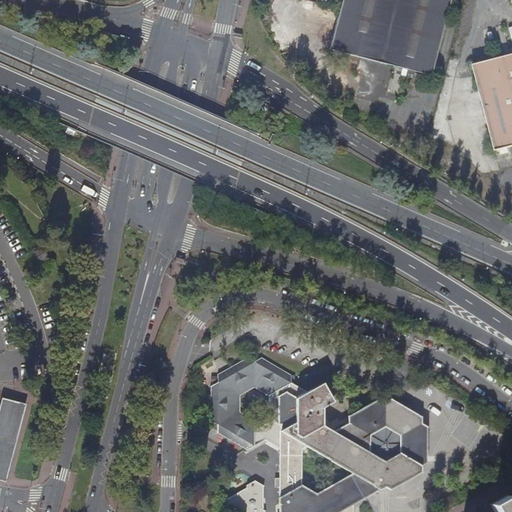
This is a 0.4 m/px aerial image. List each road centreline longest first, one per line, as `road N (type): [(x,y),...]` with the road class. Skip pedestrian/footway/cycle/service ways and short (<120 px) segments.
road 1 (trunk): [(0,75),(332,222),(511,338)]
road 2 (trunk): [(511,266),(0,42)]
road 3 (residential): [(511,406),(454,364),(415,349),(272,296),(224,299),(196,321),(180,352),(164,511)]
road 4 (trunk): [(171,231),(368,288),(511,350)]
road 5 (trunk): [(511,235),(218,57)]
road 6 (secondary): [(119,208),(56,489)]
road 7 (unknown): [(489,0),(470,68),(464,132),(475,152),(511,177)]
road 8 (secondary): [(91,503),(142,323)]
road 9 (secondary): [(180,41),(141,218)]
road 10 (secondary): [(163,33),(119,208)]
road 11 (secondary): [(171,231),(218,57)]
road 12 (secondary): [(156,224),(199,49)]
road 13 (trunk): [(0,136),(119,208)]
